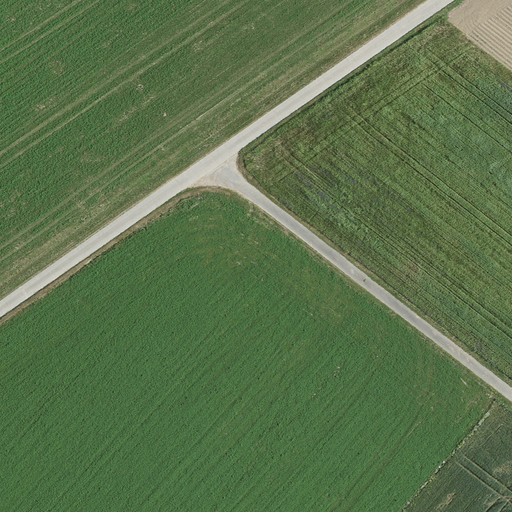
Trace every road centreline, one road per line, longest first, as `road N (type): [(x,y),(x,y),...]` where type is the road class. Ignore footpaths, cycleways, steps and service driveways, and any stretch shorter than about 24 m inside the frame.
road 1 (track): [(443,0),(0,310)]
road 2 (track): [(212,161),(511,393)]
